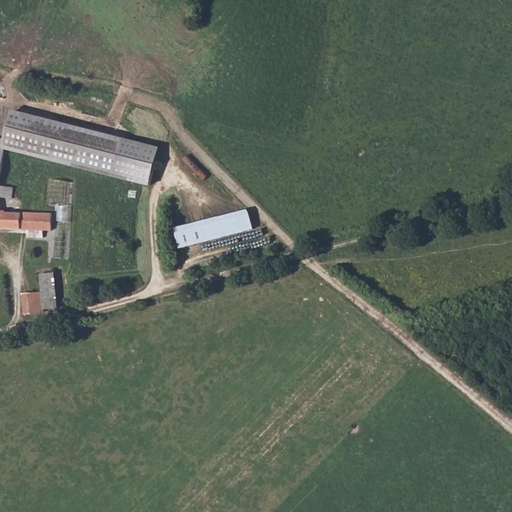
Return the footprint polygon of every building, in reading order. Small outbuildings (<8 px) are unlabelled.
[(158,148),(15,112),(6,148),(149,183),(158,148)] [(52,179),(50,203),(59,204),(57,219),(71,221),(74,181),(52,179)] [(0,201),(0,230),(26,232),(26,240),(41,240),(41,232),(52,232),(52,216),(5,215),(4,213),(1,213),(1,201),(0,201)] [(245,211),(174,229),(178,248),(252,229),(248,214),(245,211)] [(35,294),(22,295),(25,317),(36,314),(35,294)] [(42,294),(35,294),(36,314),(43,312),(42,294)]
